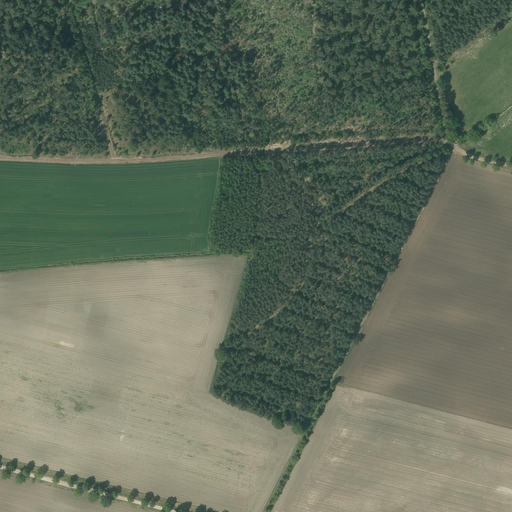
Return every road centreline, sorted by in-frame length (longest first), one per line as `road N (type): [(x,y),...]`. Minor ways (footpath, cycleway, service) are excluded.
road 1 (track): [(451,146),(261,511)]
road 2 (track): [(111,161),(445,138)]
road 3 (track): [(0,466),(176,511)]
road 4 (track): [(67,0),(111,161)]
